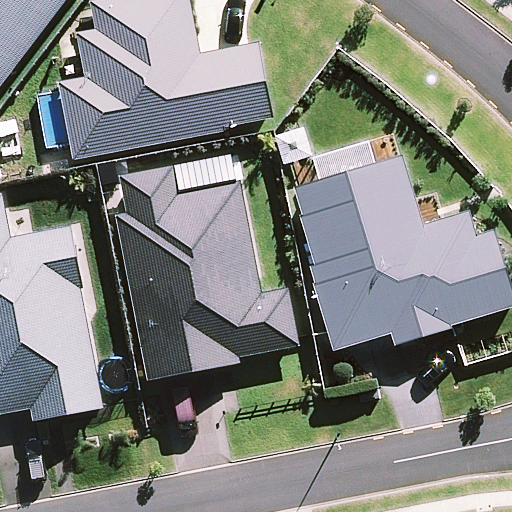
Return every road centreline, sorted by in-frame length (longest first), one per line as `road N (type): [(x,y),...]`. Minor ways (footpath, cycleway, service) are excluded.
road 1 (residential): [(149,511),(511,441)]
road 2 (residential): [(511,84),(405,0)]
